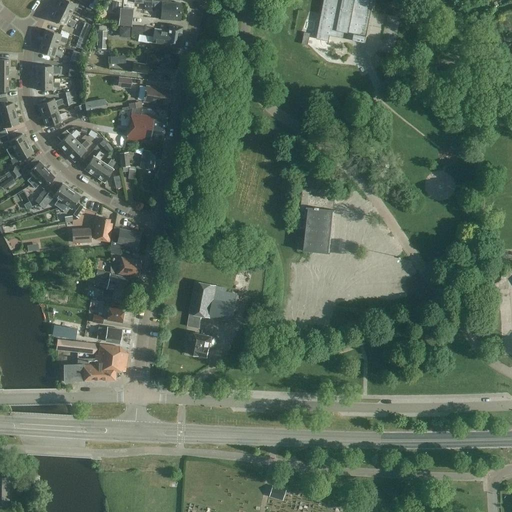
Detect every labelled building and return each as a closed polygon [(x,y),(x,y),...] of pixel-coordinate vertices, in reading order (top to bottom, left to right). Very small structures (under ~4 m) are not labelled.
[(79,14),(81,9),(75,6),(76,4),(67,0),(59,0),(56,8),(71,15),(72,11),(79,14)] [(324,0),(316,38),(328,41),(329,35),(365,43),(373,0),(324,0)] [(145,3),(144,11),(153,11),(153,9),(158,9),(162,9),(161,19),(161,20),(180,21),(180,18),(181,18),(181,14),(180,14),(180,10),(182,10),(182,6),(181,6),(181,3),(171,3),(145,1),(145,3)] [(69,18),(71,15),(56,8),(51,18),(66,25),(66,23),(73,26),(75,22),(69,18)] [(120,8),(119,25),(131,26),(133,10),(120,8)] [(96,12),(90,9),(86,18),(92,21),(96,12)] [(169,28),(167,27),(167,26),(161,25),(160,29),(168,30),(167,36),(181,38),(183,27),(169,25),(169,28)] [(130,27),(120,26),(119,37),(129,37),(130,27)] [(144,35),(144,32),(145,26),(132,26),(131,34),(139,35),(144,35)] [(179,47),(181,38),(167,36),(168,30),(160,29),(145,26),(144,32),(144,35),(146,35),(153,36),(152,42),(162,43),(162,46),(166,46),(166,45),(179,47)] [(79,37),(87,40),(91,30),(83,27),(79,37)] [(91,48),(106,48),(107,30),(106,30),(106,27),(100,27),(100,30),(92,30),(91,48)] [(66,44),(68,38),(61,36),(62,34),(46,29),(43,41),(58,45),(59,41),(66,44)] [(304,36),(302,44),(308,45),(310,33),(304,32),(304,36)] [(82,53),(87,40),(79,37),(75,47),(77,47),(76,51),(82,53)] [(57,50),(58,45),(43,41),(39,52),(55,57),(55,55),(62,57),(64,52),(57,50)] [(70,60),(77,62),(80,53),(73,51),(70,60)] [(152,64),(152,65),(166,67),(166,65),(176,67),(178,55),(154,51),(154,53),(148,52),(146,64),(152,64)] [(111,66),(121,64),(120,57),(110,58),(111,66)] [(0,70),(8,70),(9,60),(0,59),(0,70)] [(144,67),(144,66),(133,64),(132,73),(147,75),(148,67),(144,67)] [(60,74),(60,68),(53,68),(53,66),(37,66),(36,78),(53,78),(53,73),(60,74)] [(80,68),(72,67),(70,76),(78,78),(80,68)] [(0,80),(8,81),(8,70),(0,70),(0,80)] [(118,87),(131,88),(132,79),(119,77),(118,87)] [(52,82),(53,78),(36,78),(36,90),(52,90),(52,88),(60,88),(60,82),(52,82)] [(0,91),(8,92),(8,81),(0,80),(0,91)] [(170,90),(146,86),(144,101),(168,105),(170,90)] [(66,93),(69,105),(79,103),(76,90),(66,93)] [(43,115),(58,110),(56,106),(63,103),(61,98),(55,101),(54,99),(39,104),(43,115)] [(85,102),(87,113),(107,109),(105,99),(85,102)] [(13,103),(0,106),(0,117),(16,113),(13,103)] [(74,107),(78,119),(86,116),(83,104),(74,107)] [(164,140),(167,122),(154,120),(154,117),(141,115),(143,107),(132,109),(127,139),(150,143),(151,138),(164,140)] [(58,110),(43,115),(47,126),(62,121),(61,119),(68,117),(66,112),(59,114),(58,110)] [(16,113),(0,117),(0,123),(3,123),(4,128),(19,124),(16,113)] [(75,139),(80,134),(76,130),(71,135),(67,130),(57,136),(62,141),(58,145),(66,153),(78,142),(75,139)] [(99,143),(103,139),(98,133),(94,137),(99,143)] [(8,134),(0,137),(0,143),(10,139),(8,134)] [(9,154),(28,143),(23,134),(9,141),(12,146),(6,149),(9,154)] [(85,149),(90,144),(86,140),(81,145),(78,142),(66,153),(75,162),(86,150),(85,149)] [(103,146),(108,153),(113,149),(108,142),(103,146)] [(20,160),(34,153),(28,143),(9,154),(12,159),(17,156),(20,160)] [(158,171),(161,153),(143,150),(143,148),(136,150),(135,152),(142,154),(140,168),(158,171)] [(100,160),(104,154),(100,151),(96,157),(94,156),(85,169),(95,176),(104,163),(100,160)] [(119,153),(121,167),(130,166),(128,152),(119,153)] [(112,168),(116,162),(111,159),(107,165),(104,163),(95,176),(105,183),(114,169),(112,168)] [(31,184),(47,169),(40,161),(29,172),(32,176),(27,180),(31,184)] [(9,171),(12,175),(18,171),(15,167),(9,171)] [(44,188),(55,177),(47,169),(31,184),(35,188),(40,184),(44,188)] [(18,171),(12,175),(15,180),(21,175),(18,171)] [(6,180),(10,185),(15,182),(11,176),(6,180)] [(59,208),(72,190),(63,183),(54,196),(58,199),(55,204),(59,208)] [(335,211),(336,210),(334,210),(336,192),(303,188),(298,229),(306,229),(303,249),(302,249),(302,250),(330,253),(331,253),(331,252),(330,252),(334,211),(335,211)] [(72,209),(81,196),(72,190),(59,208),(64,211),(68,206),(72,209)] [(48,194),(43,199),(47,202),(48,201),(52,197),(48,194)] [(39,204),(43,199),(39,195),(34,201),(39,204)] [(43,199),(39,204),(43,208),(47,202),(43,199)] [(73,214),(79,218),(86,209),(80,205),(73,214)] [(110,219),(100,217),(99,221),(97,221),(93,238),(109,241),(112,223),(110,223),(110,219)] [(72,229),(73,244),(91,243),(91,228),(72,229)] [(123,243),(137,245),(139,234),(120,230),(119,236),(113,234),(110,245),(122,248),(123,243)] [(141,261),(121,257),(118,274),(138,277),(141,261)] [(109,275),(97,273),(94,289),(106,291),(105,297),(127,301),(131,279),(109,274),(109,275)] [(233,322),(238,295),(226,292),(227,288),(217,286),(196,281),(188,321),(187,327),(197,329),(200,316),(210,318),(210,319),(217,320),(217,319),(233,322)] [(115,304),(110,303),(107,321),(122,323),(124,315),(125,314),(126,310),(125,309),(125,307),(115,306),(115,304)] [(104,316),(93,315),(92,322),(102,324),(104,316)] [(73,338),(74,329),(62,327),(61,335),(73,338)] [(108,327),(107,328),(99,327),(97,339),(121,343),(123,329),(108,327)] [(212,337),(196,333),(191,353),(192,354),(194,355),(196,356),(198,355),(199,355),(208,357),(212,337)] [(126,371),(128,354),(120,347),(98,344),(58,339),(56,350),(96,355),(96,358),(78,358),(79,365),(64,365),(65,381),(116,381),(116,378),(118,378),(120,376),(122,374),(123,371),(126,371)] [(0,504),(12,505),(12,477),(0,477),(0,504)] [(270,496),(283,501),(286,490),(273,486),(270,496)]
